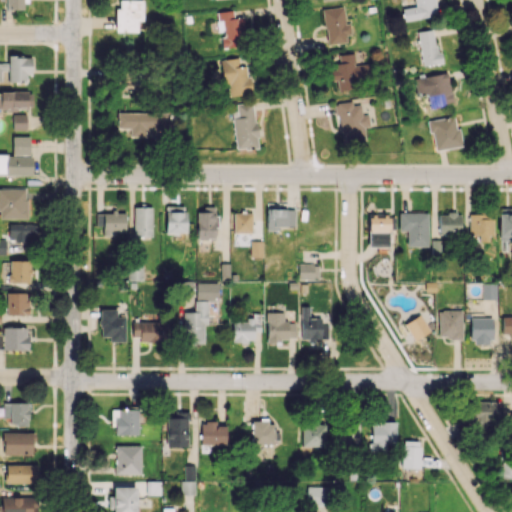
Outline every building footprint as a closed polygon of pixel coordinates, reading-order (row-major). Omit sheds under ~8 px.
[(26,9),(26,0),(5,0),(6,10),(26,9)] [(143,21),(142,0),(115,0),(116,32),(138,31),(138,21),(143,21)] [(404,21),(437,14),(434,0),(413,0),(415,6),(401,9),(404,21)] [(326,44),(349,42),(347,23),(345,24),(343,6),(322,8),(326,44)] [(215,12),(217,31),(221,31),(222,47),(245,45),(242,17),(233,17),(232,10),(215,12)] [(417,31),(422,66),(439,64),(434,29),(417,31)] [(337,90),(357,88),(355,53),(336,54),(337,69),(331,70),(331,81),(336,81),(337,90)] [(31,56),(8,56),(8,82),(25,82),(26,74),(30,74),(31,56)] [(220,59),(222,87),(227,87),(228,96),(251,94),(250,75),(246,76),(245,66),(239,66),(238,58),(220,59)] [(453,102),(446,72),(422,77),(429,107),(453,102)] [(32,90),(0,91),(0,108),(32,107),(32,90)] [(235,150),(257,148),(253,102),(236,103),(237,111),(232,111),(235,150)] [(335,104),(339,143),(364,140),(363,127),(369,126),(368,114),(361,115),(360,102),(335,104)] [(117,112),(117,128),(130,128),(130,136),(146,136),(146,129),(168,128),(167,111),(117,112)] [(12,130),(26,130),(26,114),(12,114),(12,130)] [(460,146),(455,116),(428,120),(433,151),(460,146)] [(29,136),(12,136),(11,155),(29,155),(29,136)] [(0,174),(31,175),(32,156),(0,155),(0,174)] [(0,188),(0,218),(26,218),(26,188),(0,188)] [(164,233),(185,233),(186,206),(165,205),(164,233)] [(295,226),(295,209),(280,209),(279,205),(265,205),(266,230),(277,230),(277,226),(295,226)] [(133,236),(152,236),(151,206),(133,207),(133,236)] [(196,208),(196,239),(216,238),(215,208),(196,208)] [(96,212),(96,226),(103,226),(103,235),(117,236),(117,232),(125,232),(125,212),(96,212)] [(233,212),(232,233),(238,233),(238,242),(250,242),(251,213),(233,212)] [(406,246),(427,246),(428,213),(398,212),(398,230),(406,230),(406,246)] [(498,241),(511,241),(511,212),(498,213),(498,241)] [(437,213),(438,234),(461,233),(460,213),(437,213)] [(491,213),(468,214),(468,235),(479,234),(479,242),(492,241),(491,213)] [(388,214),(367,214),(368,245),(389,244),(388,214)] [(37,224),(9,223),(8,240),(25,241),(25,235),(36,235),(37,224)] [(262,256),(262,240),(249,240),(249,256),(262,256)] [(8,283),(30,282),(30,260),(8,260),(8,283)] [(142,264),(127,264),(128,280),(143,280),(142,264)] [(297,278),(318,279),(318,264),(297,264),(297,278)] [(195,299),(217,300),(217,282),(196,282),(195,299)] [(481,299),(495,299),(495,283),(481,283),(481,299)] [(27,292),(6,292),(6,315),(28,314),(27,292)] [(207,300),(194,300),(194,312),(183,312),(182,343),(203,344),(203,324),(207,324),(207,300)] [(309,318),(308,305),(300,305),(301,340),(328,339),(328,324),(320,324),(320,317),(309,318)] [(124,342),(125,317),(116,316),(116,309),(100,309),(99,337),(108,337),(108,341),(124,342)] [(461,339),(462,310),(438,310),(437,338),(461,339)] [(283,312),(266,312),(267,341),(281,341),(281,338),(294,338),(294,322),(283,322),(283,312)] [(232,342),(253,342),(253,331),(260,331),(259,313),(251,313),(252,320),(232,320),(232,342)] [(501,333),(509,333),(509,336),(511,335),(511,316),(501,316),(501,333)] [(491,317),(470,318),(470,344),(491,343),(491,317)] [(131,322),(132,341),(168,340),(167,321),(131,322)] [(27,327),(2,327),(2,349),(27,349),(27,327)] [(470,425),(498,425),(498,401),(470,401),(470,425)] [(2,418),(10,417),(10,426),(28,425),(28,402),(2,402),(2,418)] [(137,434),(137,409),(111,409),(111,427),(114,426),(115,434),(137,434)] [(166,417),(166,446),(188,446),(188,412),(175,411),(174,417),(166,417)] [(273,445),(273,421),(252,420),(251,444),(273,445)] [(200,422),(200,445),(226,445),(226,425),(216,426),(216,421),(200,422)] [(394,421),(370,422),(371,452),(385,451),(384,443),(395,443),(394,421)] [(325,423),(303,422),(302,446),(325,446),(325,423)] [(359,443),(358,423),(335,424),(336,444),(359,443)] [(2,454),(33,455),(33,432),(3,432),(2,454)] [(419,468),(420,441),(402,440),(401,467),(419,468)] [(140,445),(114,445),(114,474),(140,474),(140,445)] [(501,478),(511,478),(511,463),(502,463),(501,478)] [(5,464),(5,482),(37,482),(36,464),(5,464)] [(194,481),(180,481),(180,494),(194,494),(194,481)] [(326,487),(307,486),(306,505),(325,506),(326,487)] [(135,511),(136,487),(113,487),(112,495),(108,495),(108,509),(113,509),(112,511),(135,511)] [(37,511),(37,497),(1,496),(1,511),(37,511)]
